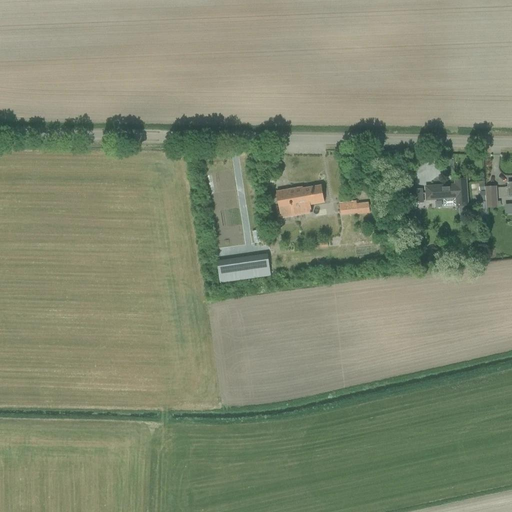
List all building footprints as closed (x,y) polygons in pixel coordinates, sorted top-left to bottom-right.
[(273,178),(264,180),(265,188),(275,186),(273,178)] [(451,185),(426,187),(426,194),(427,200),(456,198),(457,207),(468,206),(467,189),(466,179),(455,180),(455,186),(451,186),(451,185)] [(305,215),(305,214),(312,213),(310,205),(324,203),(321,186),(303,190),(303,188),(277,192),(282,219),(305,215)] [(487,207),(497,207),(496,186),(486,186),(487,207)] [(422,190),(410,191),(411,202),(423,201),(422,194),(422,190)] [(339,204),(341,212),(341,214),(357,212),(356,202),(339,204)] [(425,232),(415,232),(416,243),(425,242),(425,232)]
